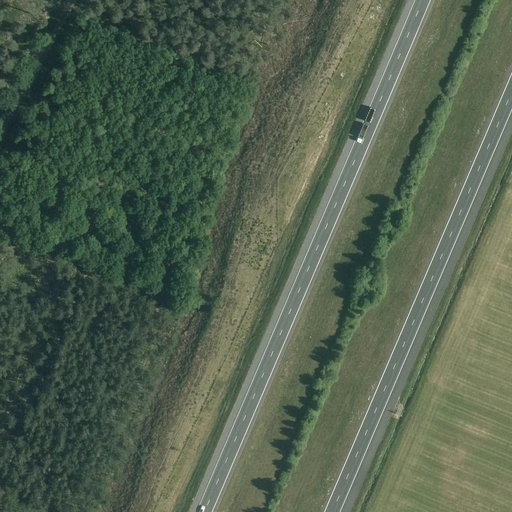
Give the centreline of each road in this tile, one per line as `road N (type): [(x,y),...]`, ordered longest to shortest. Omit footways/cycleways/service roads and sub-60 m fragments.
road 1 (motorway): [(422,0),(204,511)]
road 2 (motorway): [(335,511),(511,99)]
road 3 (track): [(71,0),(0,119)]
